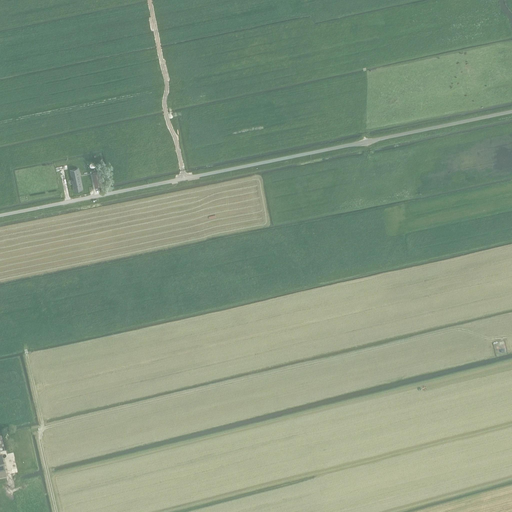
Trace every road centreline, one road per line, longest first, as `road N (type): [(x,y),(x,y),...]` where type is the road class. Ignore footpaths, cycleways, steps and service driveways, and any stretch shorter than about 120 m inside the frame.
road 1 (unclassified): [(0,215),(511,111)]
road 2 (track): [(39,429),(450,330),(511,336)]
road 3 (track): [(25,349),(55,511)]
road 4 (track): [(151,92),(0,123)]
